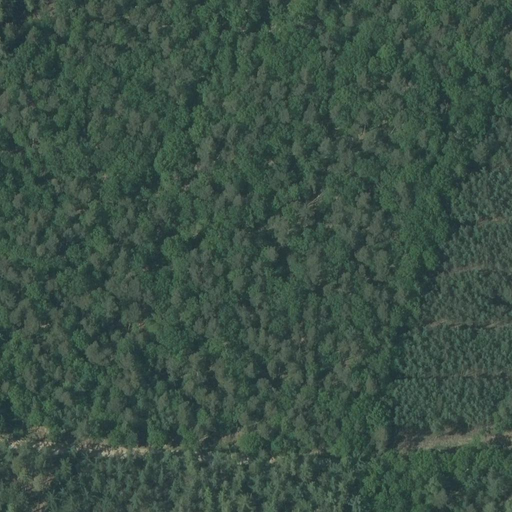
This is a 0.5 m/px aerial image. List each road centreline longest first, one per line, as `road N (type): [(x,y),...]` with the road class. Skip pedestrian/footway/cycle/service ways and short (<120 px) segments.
road 1 (track): [(356,454),(506,0)]
road 2 (track): [(446,183),(0,157)]
road 3 (track): [(356,454),(0,436)]
road 4 (track): [(356,454),(511,451)]
